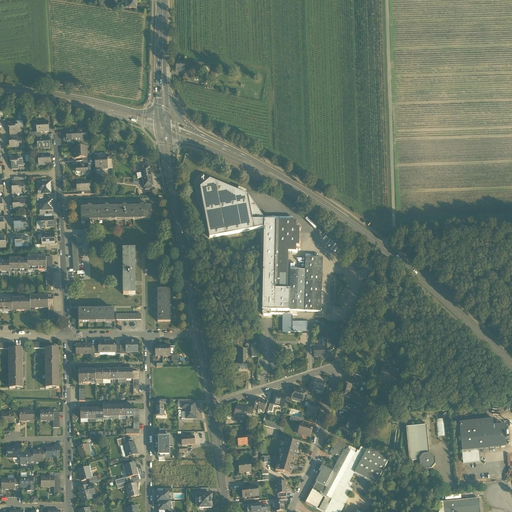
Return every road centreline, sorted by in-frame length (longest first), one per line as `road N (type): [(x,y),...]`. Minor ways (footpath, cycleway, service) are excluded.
road 1 (unclassified): [(386,0),(393,229),(384,249)]
road 2 (residential): [(197,333),(162,124)]
road 3 (primary): [(203,140),(283,179),(384,249)]
road 4 (residential): [(146,334),(149,511)]
road 5 (primary): [(384,249),(511,364)]
road 6 (secondary): [(0,89),(162,124)]
road 7 (residential): [(66,335),(57,173)]
road 8 (residential): [(293,506),(333,367)]
road 9 (residential): [(333,367),(211,405)]
